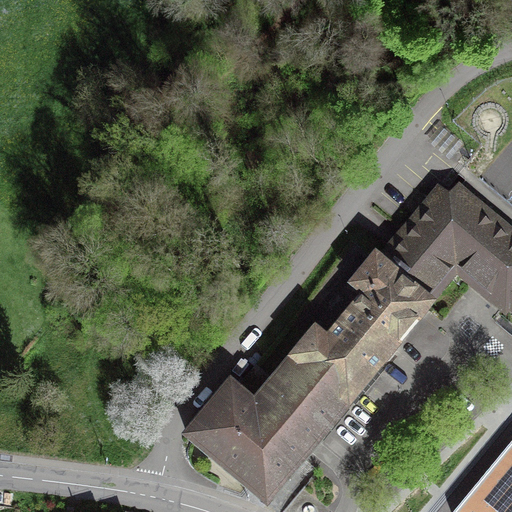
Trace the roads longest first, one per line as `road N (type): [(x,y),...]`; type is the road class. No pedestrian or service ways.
road 1 (residential): [(511,48),(453,78),(133,484)]
road 2 (tertiary): [(0,469),(133,484)]
